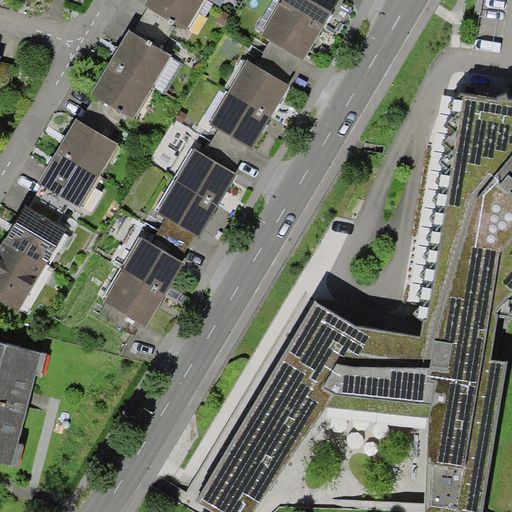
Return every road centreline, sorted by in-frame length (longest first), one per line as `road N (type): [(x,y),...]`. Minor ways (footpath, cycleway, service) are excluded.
road 1 (secondary): [(102,511),(407,0)]
road 2 (residential): [(0,171),(84,39)]
